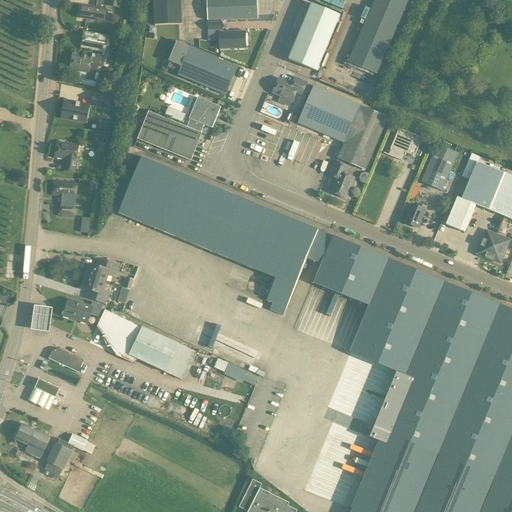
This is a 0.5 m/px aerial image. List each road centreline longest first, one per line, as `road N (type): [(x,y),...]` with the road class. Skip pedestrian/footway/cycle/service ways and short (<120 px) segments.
road 1 (unclassified): [(511,290),(235,171),(235,134),(292,0)]
road 2 (tertiary): [(0,383),(29,264),(52,0)]
